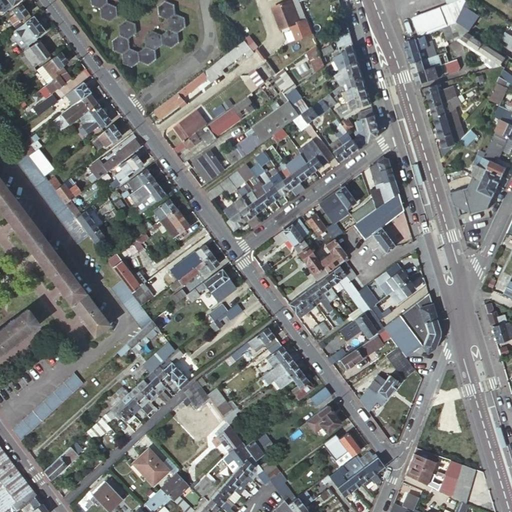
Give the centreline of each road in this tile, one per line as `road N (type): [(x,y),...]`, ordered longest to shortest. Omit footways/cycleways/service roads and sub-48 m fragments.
road 1 (residential): [(234,251),(47,0)]
road 2 (secondary): [(461,313),(450,237),(397,64),(381,45)]
road 3 (residential): [(397,468),(234,251)]
road 4 (secondary): [(461,313),(462,353),(509,511)]
road 5 (residential): [(234,251),(398,141)]
road 6 (unknown): [(149,137),(267,43),(258,0)]
road 7 (secondary): [(398,141),(439,275),(461,313)]
road 8 (residential): [(57,506),(190,383)]
road 9 (residential): [(461,313),(397,468)]
road 10 (secondary): [(511,444),(482,346),(461,313)]
road 11 (tertiary): [(510,198),(461,313)]
